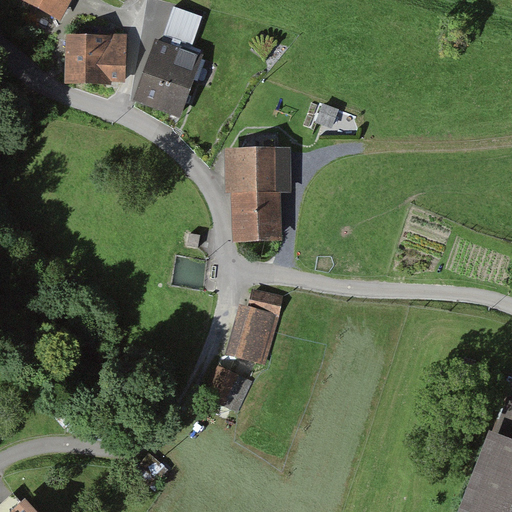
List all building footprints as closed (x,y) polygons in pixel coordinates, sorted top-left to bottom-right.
[(18,0),(17,3),(61,26),(74,0),(18,0)] [(174,11),(163,40),(191,50),(202,21),(174,11)] [(129,38),(70,36),(69,82),(127,83),(129,38)] [(156,43),(133,106),(180,123),(203,59),(156,43)] [(283,193),(278,193),(279,150),(230,149),(229,197),(235,197),(234,244),(282,245),(283,193)] [(284,309),(254,302),(251,310),(240,307),(227,359),(269,369),(284,309)] [(252,385),(218,368),(205,394),(238,411),(252,385)] [(511,511),(511,399),(509,398),(465,511),(511,511)]
